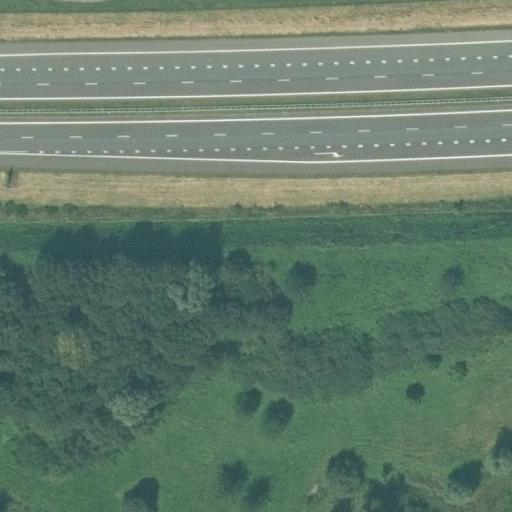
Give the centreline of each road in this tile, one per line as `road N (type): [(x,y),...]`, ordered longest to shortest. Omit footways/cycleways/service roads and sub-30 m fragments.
road 1 (motorway): [(511,71),(0,84)]
road 2 (motorway): [(0,136),(511,125)]
